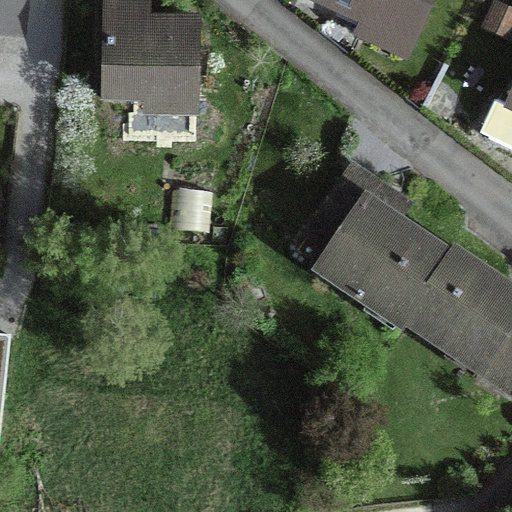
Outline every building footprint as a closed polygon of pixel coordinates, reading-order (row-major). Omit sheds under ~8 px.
[(137,0),(105,0),(104,99),(196,100),(197,24),(138,23),(137,0)] [(430,0),(320,0),(364,20),(359,33),(406,54),(430,0)] [(511,98),(508,107),(497,102),(486,126),(490,137),(511,147),(511,98)] [(321,269),(405,325),(452,255),(451,255),(448,260),(367,205),(378,188),(350,170),(317,220),(342,237),(321,269)] [(511,296),(452,255),(405,325),(406,326),(409,321),(482,370),(493,353),(511,365),(511,296)]
